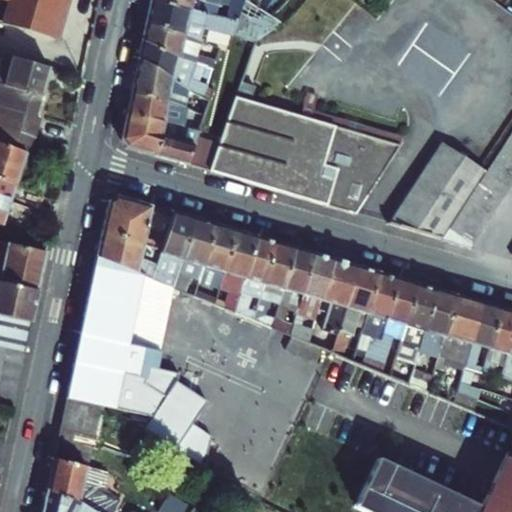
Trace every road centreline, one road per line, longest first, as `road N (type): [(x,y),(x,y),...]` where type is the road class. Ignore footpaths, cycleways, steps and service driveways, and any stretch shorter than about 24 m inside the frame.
road 1 (residential): [(511,282),(88,157)]
road 2 (residential): [(12,511),(88,157)]
road 3 (unknown): [(357,237),(452,93)]
road 4 (residential): [(88,157),(120,0)]
